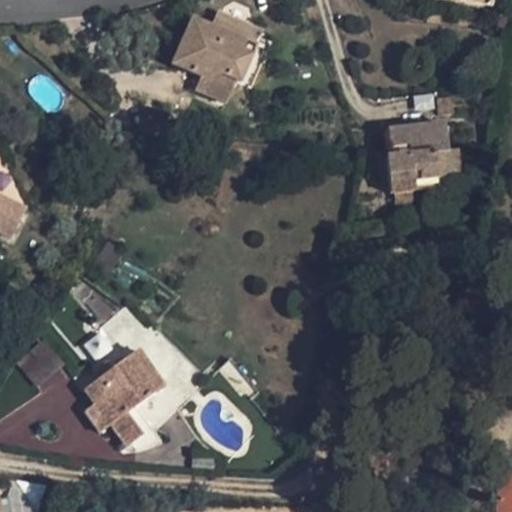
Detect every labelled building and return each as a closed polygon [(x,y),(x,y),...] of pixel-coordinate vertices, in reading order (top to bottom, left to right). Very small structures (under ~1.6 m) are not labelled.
[(190,21),(170,66),(200,80),(221,77),(234,83),(250,90),(269,45),(258,40),(261,32),(218,13),(210,30),(190,21)] [(511,19),(498,18),(496,32),(511,33),(511,19)] [(224,106),(234,83),(221,77),(200,80),(195,93),(224,106)] [(385,126),(385,133),(407,130),(406,124),(385,126)] [(447,153),(443,126),(407,130),(385,133),(388,160),(385,160),(389,195),(392,195),(410,193),(437,189),(436,180),(434,154),(447,153)] [(434,154),(436,180),(457,178),(454,152),(447,153),(434,154)] [(410,193),(392,195),(394,207),(412,205),(410,193)] [(0,234),(11,240),(25,212),(0,200),(0,234)] [(110,275),(120,257),(98,242),(87,260),(110,275)] [(14,280),(32,293),(38,284),(21,271),(14,280)] [(37,384),(58,366),(41,347),(21,365),(37,384)] [(137,354),(83,393),(94,407),(84,415),(98,434),(109,426),(125,449),(130,445),(136,453),(141,452),(155,442),(131,410),(162,387),(137,354)] [(191,479),(216,479),(216,464),(192,463),(191,479)] [(496,487),(495,511),(511,511),(511,475),(501,476),(502,487),(496,487)]
